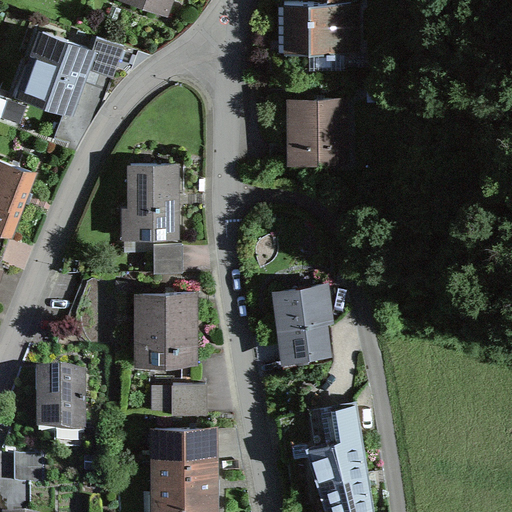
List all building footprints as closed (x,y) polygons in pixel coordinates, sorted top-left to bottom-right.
[(135,0),(168,12),(171,0),(135,0)] [(295,0),(285,0),(285,52),(328,51),(328,56),(335,56),(335,52),(352,51),(351,0),(295,0)] [(92,48),(43,30),(30,68),(35,70),(26,94),(66,108),(77,76),(83,78),(89,62),(94,48),(92,48)] [(94,48),(89,62),(115,72),(125,44),(97,34),(92,48),(94,48)] [(314,101),(294,101),(294,142),(295,158),(342,158),(341,136),(344,136),(344,97),(314,97),(314,101)] [(273,158),(295,158),(294,142),(273,142),(273,158)] [(0,157),(0,227),(12,232),(35,171),(0,157)] [(177,235),(177,161),(131,162),(132,205),(125,205),(125,236),(177,235)] [(0,259),(9,234),(0,231),(0,259)] [(182,243),(155,243),(155,271),(182,272),(182,243)] [(317,286),(278,291),(283,331),(280,331),(283,352),(310,349),(311,357),(330,355),(326,321),(330,320),(325,283),(317,284),(317,286)] [(195,362),(196,290),(166,290),(166,294),(152,294),(152,292),(140,292),(139,313),(148,313),(147,362),(195,362)] [(84,373),(42,374),(43,432),(84,432),(84,373)] [(208,381),(174,382),(174,412),(208,412),(208,381)] [(321,443),(361,437),(356,405),(336,407),(315,410),(321,443)] [(312,454),(309,445),(321,443),(315,410),(279,416),(285,458),(312,454)] [(215,511),(214,426),(155,427),(155,491),(166,491),(166,511),(215,511)] [(331,511),(360,511),(373,510),(361,437),(321,443),(309,445),(312,454),(321,483),(327,482),(331,511)] [(15,451),(15,480),(31,480),(44,480),(44,451),(15,451)] [(32,511),(31,480),(15,480),(0,480),(0,511),(32,511)]
